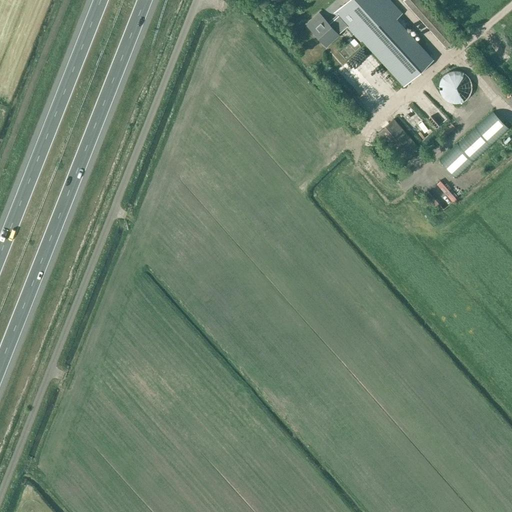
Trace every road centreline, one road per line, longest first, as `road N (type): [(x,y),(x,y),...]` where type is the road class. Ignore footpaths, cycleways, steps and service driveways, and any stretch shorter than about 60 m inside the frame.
road 1 (unclassified): [(0,495),(196,0)]
road 2 (motorway): [(0,372),(148,0)]
road 3 (motorway): [(98,0),(0,248)]
